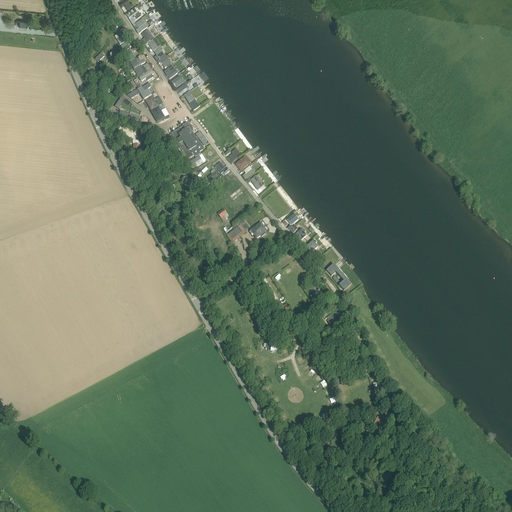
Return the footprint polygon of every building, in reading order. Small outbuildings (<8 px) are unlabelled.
[(128,0),(126,0),(119,5),(122,8),(125,7),(128,12),(134,8),(128,0)] [(129,14),(127,15),(129,20),(132,18),(135,23),(141,18),(138,14),(135,10),(129,13),(129,14)] [(142,20),(136,24),(140,30),(137,32),(139,35),(142,33),(141,33),(148,29),(142,20)] [(148,31),(142,35),(144,39),(143,41),(146,46),(148,45),(147,43),(154,40),(148,31)] [(127,34),(117,40),(120,46),(131,40),(127,34)] [(155,39),(148,44),(154,52),(161,47),(155,39)] [(108,52),(114,61),(123,56),(117,47),(108,52)] [(160,49),(154,53),(159,60),(165,57),(160,49)] [(126,54),(130,62),(135,59),(131,51),(126,54)] [(102,53),(95,60),(98,63),(105,57),(102,53)] [(166,57),(158,63),(159,65),(161,64),(165,69),(171,65),(166,57)] [(131,63),(134,69),(145,63),(144,60),(140,62),(139,59),(137,60),(131,63)] [(142,66),(134,70),(138,77),(147,73),(151,70),(148,64),(142,67),(142,66)] [(83,71),(88,77),(95,70),(90,65),(83,71)] [(169,69),(164,73),(170,80),(178,74),(173,67),(172,68),(171,65),(168,67),(169,69)] [(138,77),(138,78),(143,86),(151,80),(147,73),(138,77)] [(180,79),(172,85),(176,90),(184,85),(180,79)] [(190,91),(196,88),(192,81),(186,84),(190,91)] [(88,86),(94,98),(103,93),(98,82),(88,86)] [(142,87),(138,89),(145,100),(151,96),(148,90),(152,88),(150,84),(142,88),(142,87)] [(186,85),(177,91),(179,95),(188,89),(186,85)] [(189,93),(184,96),(189,104),(194,100),(189,93)] [(153,96),(145,101),(151,111),(159,106),(153,96)] [(122,98),(115,107),(118,110),(125,100),(122,98)] [(195,101),(189,105),(194,112),(200,107),(198,104),(197,105),(195,101)] [(159,107),(151,112),(157,123),(166,118),(159,107)] [(131,114),(120,111),(119,115),(139,122),(140,118),(130,115),(131,114)] [(176,131),(171,134),(173,138),(174,139),(180,148),(178,150),(179,152),(178,152),(185,162),(189,159),(194,156),(195,158),(201,154),(200,153),(204,150),(197,139),(196,140),(191,132),(192,130),(191,127),(189,125),(186,125),(176,131)] [(200,131),(196,134),(204,147),(208,144),(200,131)] [(140,157),(141,156),(142,151),(142,149),(141,149),(142,146),(141,146),(141,143),(141,142),(133,140),(133,143),(133,145),(134,145),(132,152),(135,153),(136,154),(135,156),(140,157)] [(234,156),(229,161),(232,164),(242,156),(237,149),(231,154),(234,156)] [(202,155),(189,163),(193,169),(206,161),(202,155)] [(246,157),(236,166),(241,172),(251,164),(246,157)] [(222,163),(220,165),(223,169),(226,172),(228,170),(222,163)] [(213,176),(209,179),(213,185),(222,178),(217,172),(215,170),(214,170),(211,173),(213,176)] [(245,175),(243,177),(245,181),(255,173),(253,170),(245,176),(245,175)] [(184,185),(189,193),(195,188),(187,176),(182,180),(185,184),(184,185)] [(256,177),(250,181),(258,191),(263,187),(256,177)] [(199,185),(203,190),(210,184),(207,179),(199,185)] [(226,220),(226,219),(229,217),(226,213),(224,210),(218,214),(221,219),(223,222),(226,220)] [(294,215),(287,221),(291,226),(298,220),(294,215)] [(243,222),(238,225),(239,227),(240,226),(245,231),(247,229),(249,228),(248,227),(244,221),(243,222)] [(262,224),(252,231),(257,238),(260,236),(262,237),(266,234),(265,232),(267,231),(262,224)] [(293,228),(291,226),(289,229),(293,234),(296,232),(298,230),(295,226),(293,228)] [(302,230),(294,237),(300,243),(307,237),(304,234),(305,233),(305,232),(305,231),(305,230),(304,230),(303,230),(302,230)] [(232,244),(238,240),(232,232),(227,236),(231,241),(231,242),(232,244)] [(314,241),(305,248),(311,254),(318,248),(315,245),(316,244),(317,243),(315,241),(314,242),(314,241)] [(327,251),(332,247),(329,243),(324,247),(327,251)] [(332,265),(325,272),(330,277),(337,271),(332,265)] [(345,280),(338,286),(342,291),(350,285),(345,280)] [(312,284),(308,287),(312,294),(310,296),(312,300),(317,297),(320,301),(325,298),(320,290),(317,291),(312,284)] [(336,315),(327,321),(332,329),(341,323),(336,315)] [(305,322),(301,325),(301,326),(300,327),(302,330),(303,329),(304,331),(308,328),(305,322)] [(378,416),(375,422),(373,424),(379,427),(380,425),(384,419),(378,416)]
